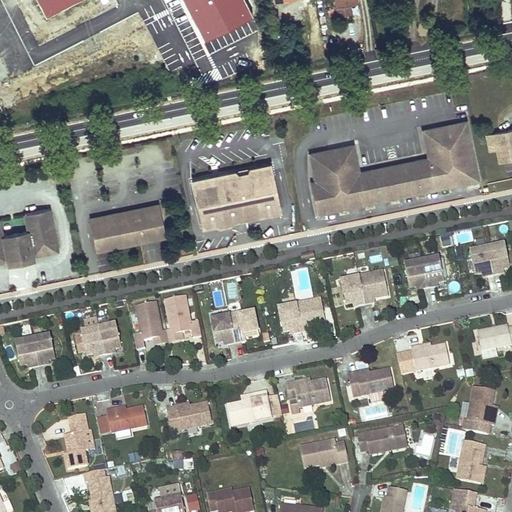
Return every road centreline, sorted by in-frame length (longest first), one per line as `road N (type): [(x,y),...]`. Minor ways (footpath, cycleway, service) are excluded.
road 1 (residential): [(511,196),(0,302)]
road 2 (secondary): [(0,145),(511,40)]
road 3 (residential): [(8,404),(137,377),(192,379),(325,355),(408,322),(511,302)]
